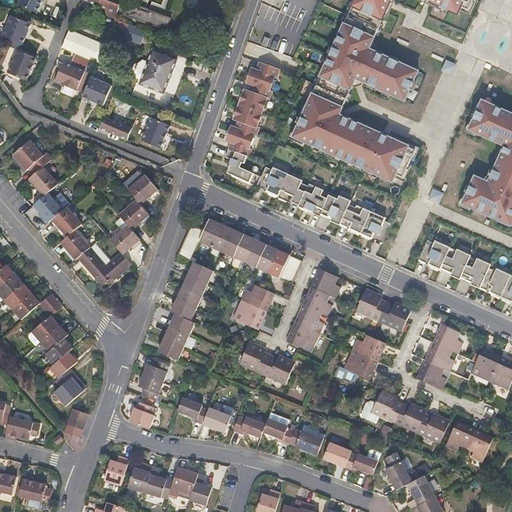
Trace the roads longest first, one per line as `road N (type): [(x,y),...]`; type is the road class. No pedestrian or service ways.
road 1 (residential): [(253,0),(187,184)]
road 2 (residential): [(0,211),(121,348)]
road 3 (residential): [(432,295),(399,370),(407,381),(484,413)]
road 4 (residential): [(187,184),(121,348)]
road 5 (residential): [(101,423),(158,444),(252,459)]
road 6 (residential): [(187,184),(319,245)]
road 7 (residential): [(252,459),(381,511)]
road 8 (residential): [(319,245),(432,295)]
